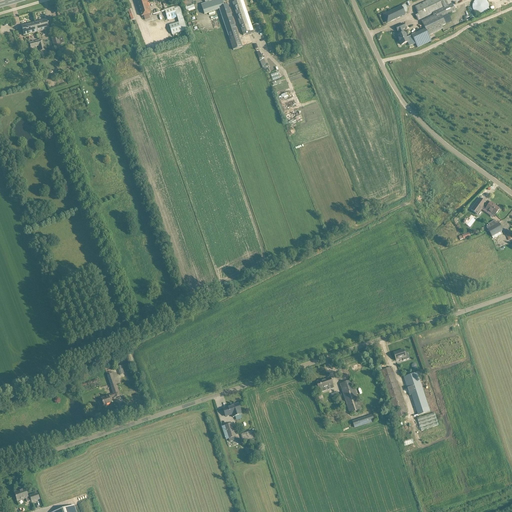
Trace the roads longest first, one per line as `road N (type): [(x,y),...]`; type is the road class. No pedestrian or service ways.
road 1 (unclassified): [(0,468),(511,290)]
road 2 (unclassified): [(511,195),(405,107),(352,0)]
road 3 (track): [(458,308),(407,199)]
